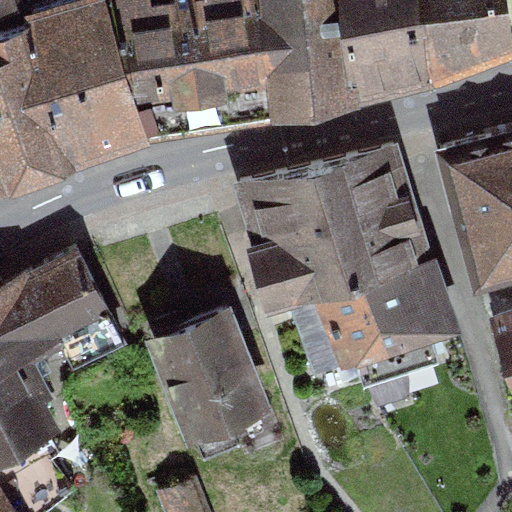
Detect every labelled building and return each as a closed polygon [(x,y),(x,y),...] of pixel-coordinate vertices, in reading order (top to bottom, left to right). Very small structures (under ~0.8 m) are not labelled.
[(73,149),(146,123),(110,0),(26,0),(32,14),(73,149)] [(110,0),(146,123),(277,103),(268,0),(110,0)] [(268,0),(277,103),(432,71),(425,0),(268,0)] [(425,0),(432,71),(511,40),(511,30),(508,0),(425,0)] [(0,172),(2,176),(73,149),(32,14),(0,24),(0,45),(0,47),(0,172)] [(478,281),(511,272),(511,126),(442,144),(478,281)] [(430,248),(396,141),(243,178),(261,237),(252,240),(268,297),(292,290),(316,364),(358,352),(336,277),(430,248)] [(123,334),(77,244),(6,282),(0,268),(0,376),(24,363),(14,346),(40,332),(49,348),(65,340),(76,358),(123,334)] [(457,320),(430,248),(336,277),(358,352),(367,377),(439,356),(428,329),(457,320)] [(265,399),(228,305),(158,333),(195,427),(265,399)] [(511,317),(496,323),(511,373),(511,317)] [(0,450),(46,425),(53,421),(24,363),(0,376),(0,450)] [(46,425),(0,450),(0,460),(9,476),(50,453),(59,448),(46,425)] [(1,480),(21,511),(35,511),(74,484),(50,453),(9,476),(1,480)] [(206,511),(193,478),(165,490),(174,511),(206,511)] [(0,481),(0,511),(21,511),(1,480),(0,481)]
